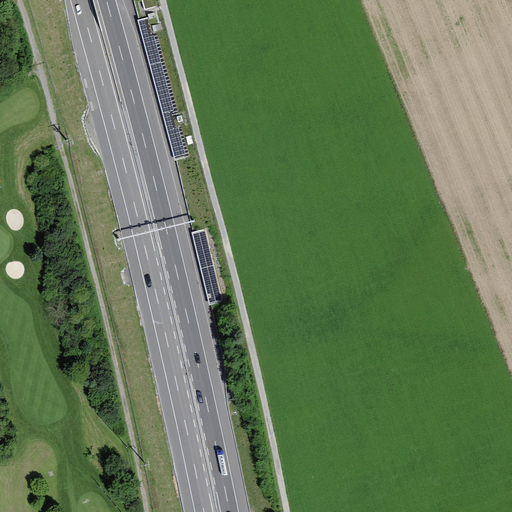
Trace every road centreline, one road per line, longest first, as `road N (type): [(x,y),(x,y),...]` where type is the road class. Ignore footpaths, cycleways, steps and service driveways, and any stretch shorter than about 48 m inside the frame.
road 1 (track): [(146,511),(108,330),(20,0)]
road 2 (motorway): [(79,0),(203,511)]
road 3 (motorway): [(229,511),(106,0)]
road 4 (track): [(163,0),(285,511)]
